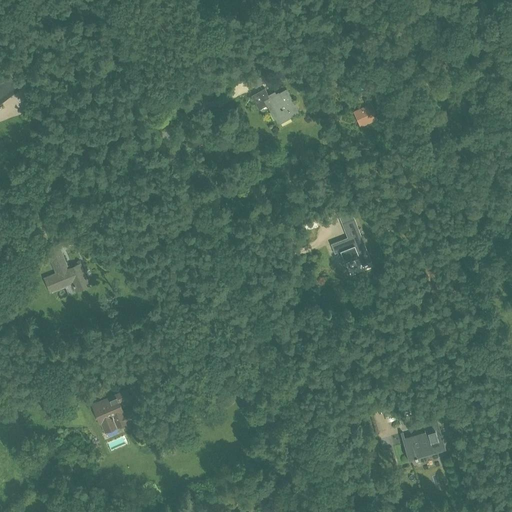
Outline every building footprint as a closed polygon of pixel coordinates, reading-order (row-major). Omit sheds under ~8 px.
[(0,79),(0,103),(21,88),(9,73),(0,79)] [(268,104),(278,123),(299,112),(286,89),(276,94),(275,92),(269,95),(265,88),(251,95),(259,109),(268,104)] [(368,93),(367,90),(357,95),(361,103),(363,102),(361,96),(368,93)] [(353,111),(360,127),(379,119),(372,103),(353,111)] [(403,202),(406,211),(414,208),(411,198),(403,202)] [(391,204),(395,217),(405,213),(401,201),(391,204)] [(359,258),(361,265),(371,261),(354,218),(341,223),(347,237),(331,244),(334,253),(340,251),(345,263),(359,258)] [(304,225),(307,231),(318,227),(315,221),(304,225)] [(72,282),(76,291),(89,286),(80,264),(68,269),(57,244),(46,248),(57,273),(45,278),(50,291),(72,282)] [(128,367),(132,377),(150,369),(146,360),(128,367)] [(131,374),(128,367),(116,372),(118,379),(131,374)] [(102,424),(105,432),(117,427),(127,422),(139,417),(136,409),(124,414),(119,402),(130,397),(127,390),(116,394),(117,396),(93,406),(101,424),(102,424)] [(404,438),(409,456),(443,446),(434,417),(433,413),(421,416),(422,420),(422,421),(425,432),(404,438)] [(398,423),(386,427),(389,436),(401,433),(398,423)] [(118,460),(137,457),(135,448),(116,452),(118,460)] [(426,470),(451,463),(449,455),(424,462),(426,470)]
